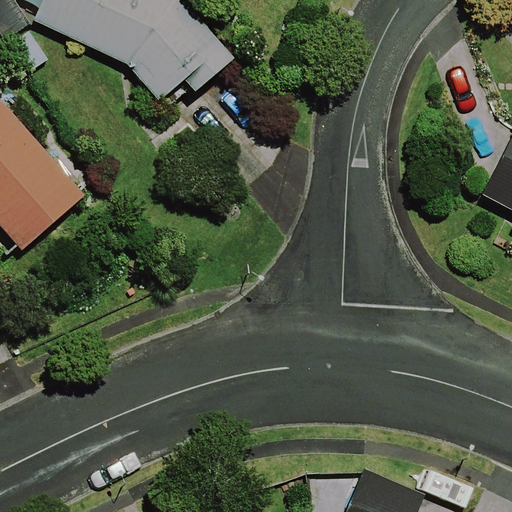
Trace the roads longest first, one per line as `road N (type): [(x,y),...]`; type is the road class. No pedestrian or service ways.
road 1 (residential): [(338,364),(360,98),(374,55),(411,0)]
road 2 (residential): [(338,364),(214,380),(0,473)]
road 3 (residential): [(511,408),(407,374),(338,364)]
